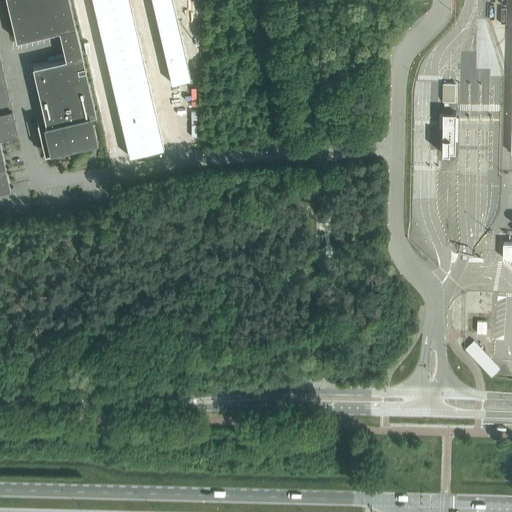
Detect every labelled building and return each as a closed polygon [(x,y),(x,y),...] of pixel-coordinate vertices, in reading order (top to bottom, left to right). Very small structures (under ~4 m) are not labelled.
[(96,113),(69,0),(6,0),(16,40),(59,30),(65,58),(32,66),(46,124),(38,126),(44,152),(91,141),(85,116),(96,113)] [(129,0),(124,0),(112,3),(114,13),(131,9),(129,0)] [(170,0),(168,0),(153,4),(155,13),(173,9),(170,0)] [(112,3),(94,7),(96,17),(114,13),(112,3)] [(131,9),(114,13),(116,22),(134,18),(131,9)] [(173,9),(155,13),(157,23),(175,19),(173,9)] [(114,13),(96,17),(99,27),(116,22),(114,13)] [(134,18),(116,22),(118,32),(136,28),(134,18)] [(175,19),(157,23),(160,33),(177,29),(175,19)] [(116,22),(99,27),(101,36),(118,32),(116,22)] [(136,28),(118,32),(121,42),(138,38),(136,28)] [(177,29),(160,33),(162,43),(180,39),(177,29)] [(118,32),(101,36),(103,46),(121,42),(118,32)] [(138,38),(121,42),(123,52),(141,48),(138,38)] [(180,39),(162,43),(164,52),(182,48),(180,39)] [(121,42),(103,46),(106,56),(123,52),(121,42)] [(141,48),(123,52),(125,61),(143,57),(141,48)] [(182,48),(164,52),(167,62),(184,58),(182,48)] [(123,52),(106,56),(108,66),(125,61),(123,52)] [(0,145),(0,135),(17,132),(0,57),(0,190),(10,189),(0,145)] [(143,57),(125,61),(128,71),(145,67),(143,57)] [(184,58),(167,62),(169,72),(186,68),(184,58)] [(125,61),(108,66),(110,75),(128,71),(125,61)] [(145,67),(128,71),(130,81),(147,77),(145,67)] [(186,68),(169,72),(171,82),(189,77),(186,68)] [(128,71),(110,75),(112,85),(130,81),(128,71)] [(147,77),(130,81),(132,91),(150,87),(147,77)] [(130,81),(112,85),(115,95),(132,91),(130,81)] [(455,83),(443,83),(442,101),(455,101),(455,83)] [(150,87),(132,91),(134,100),(152,96),(150,87)] [(132,91),(115,95),(117,104),(134,100),(132,91)] [(152,96),(134,100),(137,110),(154,106),(152,96)] [(134,100),(117,104),(119,114),(137,110),(134,100)] [(154,106),(137,110),(139,120),(156,116),(154,106)] [(137,110),(119,114),(121,124),(139,120),(137,110)] [(454,151),(455,112),(454,112),(442,112),(442,111),(441,152),(442,152),(447,152),(447,153),(448,153),(448,151),(453,151),(454,151)] [(156,116),(139,120),(141,130),(159,126),(156,116)] [(139,120),(121,124),(124,134),(141,130),(139,120)] [(159,126),(141,130),(143,139),(161,135),(159,126)] [(141,130),(124,134),(126,143),(143,139),(141,130)] [(161,135),(143,139),(146,151),(164,147),(161,135)] [(143,139),(126,143),(129,155),(146,151),(143,139)] [(511,258),(511,241),(504,242),(503,258),(511,258)] [(466,348),(492,377),(502,368),(476,339),(466,348)]
